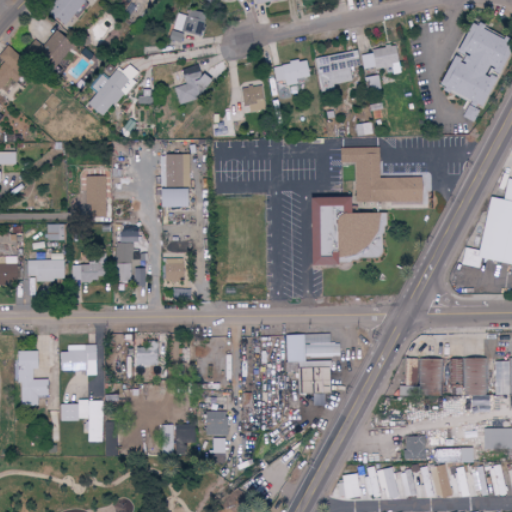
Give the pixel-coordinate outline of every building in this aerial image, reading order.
[(85,2),(82,0),(54,0),(45,11),(62,27),(85,2)] [(203,37),(205,22),(197,20),(198,16),(188,14),(184,34),(203,37)] [(477,106),(490,79),(480,74),(483,67),(494,72),(508,43),(469,24),(456,51),(464,55),(460,63),(451,58),(437,87),(477,106)] [(33,40),(25,51),(52,72),(72,46),(54,32),(43,48),(33,40)] [(0,53),(0,86),(23,62),(7,46),(0,53)] [(359,55),(361,71),(390,67),(391,74),(398,73),(394,46),(369,49),(369,54),(359,55)] [(314,57),(318,91),(332,90),(331,84),(350,82),(348,67),(356,66),(355,52),(314,57)] [(304,60),(272,65),(274,82),(284,80),(284,85),(295,84),(294,79),(306,77),(304,60)] [(86,103),(101,117),(140,75),(129,65),(120,74),(117,71),(86,103)] [(178,103),(201,98),(198,85),(204,84),(200,66),(181,70),(185,85),(175,87),(178,103)] [(366,91),(379,89),(377,75),(364,77),(366,91)] [(242,88),(243,112),(262,111),(261,87),(242,88)] [(354,203),(419,202),(418,178),(377,178),(377,148),(338,148),(338,163),(354,163),(354,203)] [(0,164),(13,165),(13,152),(0,152),(0,164)] [(187,155),(161,155),(162,187),(187,187),(187,155)] [(104,176),(85,177),(85,205),(105,204),(104,176)] [(511,264),(511,180),(505,179),(501,200),(486,197),(477,251),(463,248),(460,265),(477,269),(479,259),(511,264)] [(185,189),(158,189),(158,208),(185,208),(185,189)] [(345,213),(345,198),(302,198),(302,266),(331,265),(331,251),(377,251),(377,226),(383,226),(383,213),(345,213)] [(46,241),(62,240),(61,225),(46,225),(46,241)] [(0,243),(12,244),(12,233),(0,233),(0,243)] [(132,244),(115,244),(116,261),(140,261),(140,251),(132,252),(132,244)] [(89,265),(73,265),(73,281),(99,281),(99,265),(104,265),(104,254),(89,254),(89,265)] [(0,284),(16,284),(16,257),(0,257),(0,284)] [(182,281),(181,259),(162,259),(163,281),(182,281)] [(63,260),(26,261),(27,276),(36,276),(36,281),(63,281),(63,260)] [(130,263),(116,264),(117,281),(131,281),(130,263)] [(328,393),(327,362),(305,362),(305,358),(338,357),(338,344),(328,344),(328,335),(284,335),(285,363),(296,363),(296,394),(328,393)] [(495,340),(484,339),(484,354),(495,355),(495,340)] [(133,366),(156,368),(157,342),(147,342),(147,348),(134,348),(133,366)] [(95,345),(68,346),(68,352),(59,352),(59,371),(87,371),(87,375),(96,375),(95,345)] [(182,350),(182,362),(194,362),(193,350),(182,350)] [(17,405),(35,405),(35,396),(46,396),(46,380),(30,380),(30,370),(35,369),(35,351),(17,352),(17,405)] [(404,386),(414,386),(414,370),(419,370),(419,360),(405,359),(404,386)] [(462,359),(447,360),(448,396),(463,395),(462,359)] [(487,396),(487,359),(464,359),(464,396),(487,396)] [(511,395),(511,359),(493,360),(494,396),(511,395)] [(440,390),(441,360),(420,360),(419,390),(440,390)] [(488,414),(488,398),(468,397),(468,413),(488,414)] [(58,420),(87,421),(88,401),(78,400),(78,405),(59,404),(58,420)] [(103,402),(89,401),(88,442),(102,443),(103,402)] [(225,412),(203,413),(204,435),(226,435),(225,412)] [(175,425),(175,452),(185,452),(185,444),(194,444),(194,425),(175,425)] [(162,447),(174,447),(174,426),(162,426),(162,447)] [(511,429),(480,430),(481,450),(511,449),(511,429)] [(425,437),(403,436),(403,458),(424,458),(425,437)] [(106,456),(117,456),(117,439),(106,439),(106,456)] [(223,439),(211,439),(211,452),(223,452),(223,439)] [(470,448),(459,449),(459,463),(471,463),(470,448)] [(458,449),(434,450),(435,463),(458,463),(458,449)] [(432,466),(432,497),(448,497),(448,466),(432,466)] [(485,496),(482,466),(475,467),(478,496),(485,496)] [(365,468),(366,476),(365,476),(366,498),(377,497),(375,468),(365,468)] [(378,489),(385,488),(387,499),(396,498),(391,468),(375,471),(378,489)] [(427,468),(419,469),(422,498),(431,497),(427,468)] [(458,498),(467,496),(463,468),(454,469),(458,498)] [(401,471),(402,497),(413,497),(412,471),(401,471)] [(340,476),(341,483),(335,484),(336,499),(358,497),(355,474),(340,476)]
